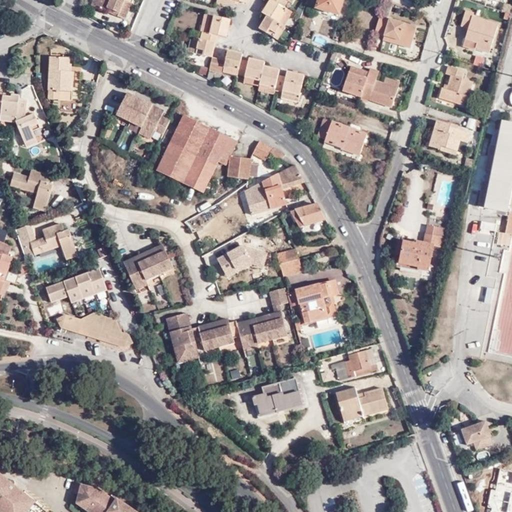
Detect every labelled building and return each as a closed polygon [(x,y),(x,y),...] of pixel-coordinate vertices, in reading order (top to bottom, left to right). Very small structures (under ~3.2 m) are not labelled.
[(96,0),(94,8),(106,13),(107,8),(121,15),(119,18),(125,21),(132,3),(126,0),(125,0),(96,0)] [(260,29),(275,38),(283,25),(281,23),(289,11),(285,9),(289,2),(290,0),(272,0),(264,14),(269,16),(260,29)] [(340,15),(345,0),(322,0),(320,9),(340,15)] [(107,8),(106,13),(119,18),(121,15),(107,8)] [(283,25),(285,26),(292,13),(289,11),(281,23),(283,25)] [(469,31),(466,42),(479,46),(478,51),(490,55),(498,27),(475,21),(475,17),(466,15),(462,29),(469,31)] [(196,54),(213,58),(219,36),(229,38),(232,21),(211,16),(207,33),(202,32),(200,39),(196,54)] [(207,33),(211,16),(207,16),(202,32),(207,33)] [(419,29),(383,16),(377,34),(386,37),(385,42),(412,51),(419,29)] [(283,25),(275,38),(279,40),(287,27),(285,26),(283,25)] [(192,52),(196,54),(200,39),(196,38),(192,52)] [(479,46),(466,42),(464,50),(477,54),(478,51),(479,46)] [(227,62),(213,58),(210,69),(224,73),(226,68),(239,71),(237,76),(245,78),(261,82),(259,87),(276,91),(283,93),(282,94),(300,98),(305,77),(288,72),(286,78),(279,76),(280,71),(265,67),(265,64),(250,60),(249,63),(242,61),(243,55),(229,52),(227,62)] [(483,67),(485,58),(475,55),(473,65),(483,67)] [(50,104),(58,104),(58,99),(61,99),(61,94),(73,94),(74,75),(70,75),(70,60),(51,60),(50,104)] [(354,66),(353,72),(369,77),(371,72),(354,66)] [(226,68),(224,73),(237,76),(239,71),(226,68)] [(369,77),(353,72),(346,90),(395,108),(402,89),(386,83),(379,80),(382,71),(372,68),(371,72),(369,77)] [(449,71),(449,72),(465,81),(466,76),(449,71)] [(465,81),(449,72),(448,78),(453,80),(449,93),(443,92),(441,102),(467,109),(473,86),(465,83),(465,81)] [(261,82),(245,78),(245,83),(259,87),(261,82)] [(386,83),(402,89),(403,85),(388,79),(386,83)] [(0,92),(0,111),(1,112),(0,119),(16,121),(19,100),(19,95),(0,92)] [(156,138),(162,135),(170,120),(161,116),(164,110),(127,92),(116,115),(141,128),(139,133),(150,139),(156,138)] [(58,99),(58,104),(73,104),(73,94),(61,94),(61,99),(58,99)] [(299,103),(300,98),(282,94),(281,98),(299,103)] [(19,100),(16,121),(27,149),(39,144),(34,131),(32,127),(40,124),(35,113),(35,112),(27,111),(28,101),(19,100)] [(321,110),(315,107),(310,118),(317,121),(321,110)] [(153,169),(182,182),(209,130),(179,115),(153,169)] [(360,156),(368,135),(326,119),(319,137),(327,140),(326,143),(360,156)] [(497,171),(495,184),(490,208),(510,213),(511,202),(511,124),(507,123),(502,147),(497,171)] [(443,149),(458,153),(460,142),(469,144),(470,134),(452,129),(452,126),(437,124),(432,150),(442,153),(443,149)] [(209,130),(182,182),(201,192),(217,158),(224,160),(226,157),(231,158),(232,157),(235,143),(209,130)] [(286,153),(261,140),(253,156),(266,163),(269,157),(281,163),(286,153)] [(487,169),(497,171),(502,147),(492,145),(487,169)] [(31,149),(32,156),(44,152),(42,146),(31,149)] [(131,154),(129,160),(143,163),(144,158),(131,154)] [(228,176),(247,180),(249,168),(250,163),(232,157),(231,158),(228,176)] [(466,170),(473,172),(476,160),(469,159),(466,170)] [(59,162),(58,168),(66,171),(68,165),(59,162)] [(283,189),(306,182),(297,167),(244,195),(248,203),(256,200),(257,203),(252,206),(255,212),(259,213),(267,209),(265,205),(269,202),(274,211),(289,205),(283,189)] [(249,168),(247,180),(255,180),(257,168),(249,168)] [(52,176),(31,170),(29,177),(14,172),(10,186),(37,194),(33,208),(46,212),(54,185),(49,183),(52,176)] [(490,208),(495,184),(484,181),(479,206),(490,208)] [(329,222),(319,206),(293,212),(301,228),(321,221),(324,224),(329,222)] [(45,238),(30,243),(34,256),(62,246),(66,260),(79,256),(69,229),(65,231),(63,223),(43,230),(45,238)] [(478,223),(477,247),(493,248),(494,223),(478,223)] [(440,250),(444,230),(428,227),(424,244),(419,243),(418,247),(407,244),(402,265),(422,270),(421,273),(429,275),(436,249),(440,250)] [(0,308),(1,305),(0,304),(0,296),(6,281),(16,285),(20,275),(9,271),(14,257),(8,255),(11,245),(0,240),(0,308)] [(170,267),(159,242),(120,260),(134,288),(145,283),(143,280),(170,267)] [(227,280),(251,268),(253,272),(269,264),(263,251),(255,255),(249,244),(217,261),(227,280)] [(277,254),(279,265),(300,258),(296,248),(277,254)] [(279,265),(281,275),(282,274),(303,268),(300,258),(279,265)] [(94,291),(95,295),(108,290),(100,269),(47,289),(52,303),(69,297),(71,304),(84,299),(82,296),(94,291)] [(292,292),(337,280),(335,275),(298,286),(298,288),(291,291),(292,292)] [(340,289),(337,280),(292,292),(295,304),(302,302),(308,320),(319,317),(339,310),(332,291),(340,289)] [(288,293),(285,283),(270,287),(275,307),(237,318),(241,331),(245,347),(260,342),(259,339),(289,331),(280,300),(289,298),(288,293)] [(197,340),(193,323),(189,308),(167,314),(179,358),(201,352),(197,340)] [(234,333),(231,320),(229,313),(199,321),(199,322),(204,337),(207,346),(236,338),(234,333)] [(129,335),(121,333),(116,320),(94,314),(81,320),(66,315),(58,319),(62,328),(125,348),(133,343),(129,335)] [(322,327),(319,317),(308,320),(311,331),(322,327)] [(241,331),(237,318),(231,320),(234,333),(241,331)] [(204,337),(199,322),(193,323),(197,340),(204,337)] [(362,351),(360,348),(347,352),(350,359),(335,364),(340,380),(371,371),(371,367),(376,365),(371,349),(362,351)] [(304,404),(296,379),(282,383),(283,386),(265,391),(266,395),(253,399),(255,406),(260,405),(262,414),(280,410),(281,411),(304,404)] [(364,414),(366,420),(392,413),(385,390),(367,396),(368,400),(361,403),(359,398),(357,391),(339,397),(345,419),(364,414)] [(347,425),(366,420),(364,414),(345,419),(347,425)] [(489,438),(485,427),(478,429),(477,426),(460,432),(465,448),(471,445),(474,453),(491,447),(488,439),(489,438)] [(46,511),(0,472),(0,511),(46,511)] [(138,511),(114,495),(113,497),(98,487),(81,482),(78,493),(76,502),(90,511),(138,511)] [(511,511),(511,505),(498,501),(494,511),(511,511)]
